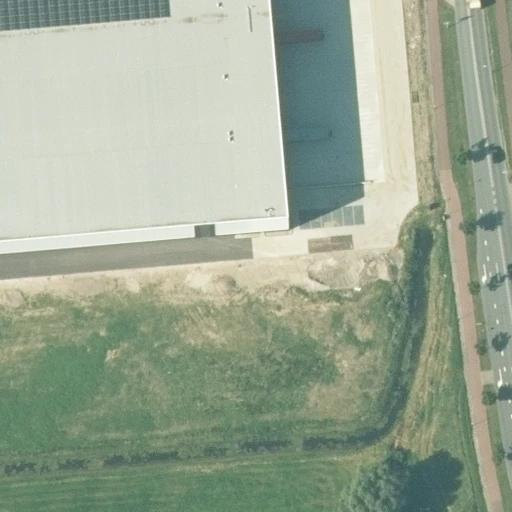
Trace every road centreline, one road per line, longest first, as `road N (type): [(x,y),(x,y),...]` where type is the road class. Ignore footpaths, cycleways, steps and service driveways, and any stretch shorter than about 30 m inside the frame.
road 1 (secondary): [(511,317),(468,0)]
road 2 (unknown): [(55,146),(122,145),(142,132),(146,0)]
